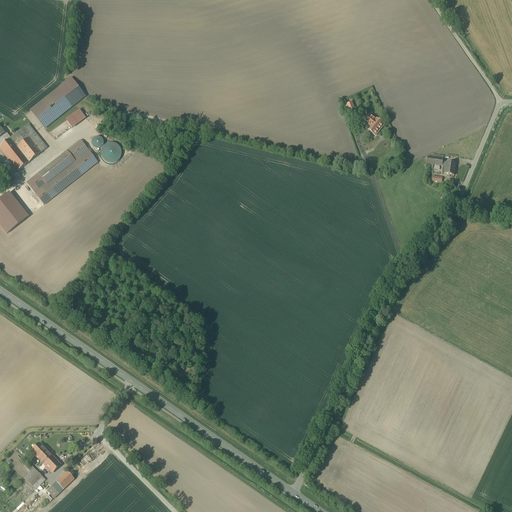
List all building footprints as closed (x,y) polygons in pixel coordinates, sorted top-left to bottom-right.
[(57,90),(30,111),(44,129),(71,108),(57,90)] [(353,103),(345,106),(349,118),(357,115),(353,103)] [(370,126),(367,130),(376,137),(385,126),(377,119),(375,120),(372,117),(367,123),(370,126)] [(29,125),(12,138),(1,147),(0,147),(0,149),(18,172),(47,149),(29,125)] [(0,146),(1,147),(12,138),(1,125),(0,125),(0,146)] [(46,184),(41,188),(51,200),(97,163),(81,141),(38,175),(46,184)] [(103,149),(102,150),(101,152),(101,154),(101,155),(102,157),(102,159),(103,160),(105,161),(106,162),(108,163),(109,164),(111,164),(113,164),(115,163),(116,163),(118,162),(119,160),(120,159),(121,157),(121,156),(121,154),(121,152),(121,150),(120,149),(119,147),(118,146),(117,145),(115,144),(113,144),(111,144),(110,144),(108,144),(106,145),(105,146),(104,147),(103,149)] [(426,159),(425,166),(439,167),(440,160),(426,159)] [(442,162),(441,177),(450,177),(452,163),(442,162)] [(49,453),(40,444),(31,452),(40,461),(49,453)] [(60,465),(49,453),(40,461),(46,467),(50,471),(52,473),(60,465)] [(33,488),(35,490),(45,481),(30,465),(16,479),(20,483),(24,479),(26,481),(33,488)] [(74,480),(67,473),(47,491),(54,499),(74,480)] [(33,488),(26,481),(24,482),(32,490),(33,488)]
